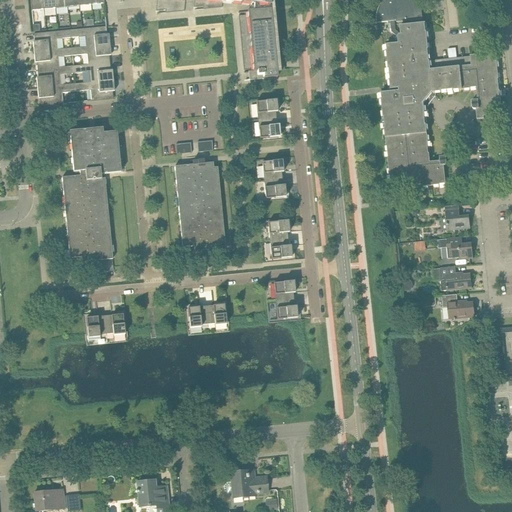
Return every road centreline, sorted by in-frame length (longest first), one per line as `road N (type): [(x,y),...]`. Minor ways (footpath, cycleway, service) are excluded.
road 1 (residential): [(65,293),(312,270)]
road 2 (residential): [(325,83),(295,91),(312,270)]
road 3 (tertiary): [(344,267),(325,83)]
road 4 (residential): [(0,460),(179,442)]
road 5 (tertiary): [(360,423),(344,267)]
road 6 (residential): [(17,118),(162,104)]
road 7 (residential): [(162,104),(210,99),(215,134),(166,139)]
